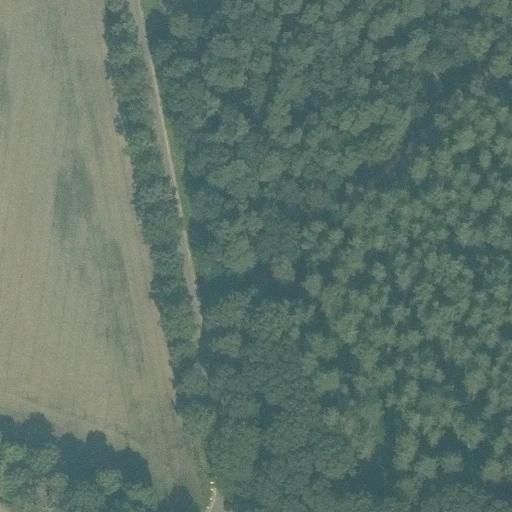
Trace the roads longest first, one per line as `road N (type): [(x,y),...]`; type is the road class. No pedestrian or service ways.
road 1 (unclassified): [(219,511),(221,457),(130,0)]
road 2 (track): [(293,255),(511,53)]
road 3 (unclassified): [(116,511),(0,469)]
